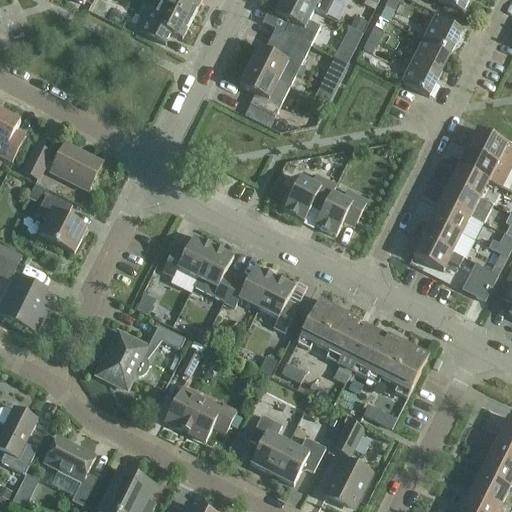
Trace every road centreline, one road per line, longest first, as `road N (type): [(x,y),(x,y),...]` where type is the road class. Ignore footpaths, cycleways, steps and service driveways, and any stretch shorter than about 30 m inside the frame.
road 1 (residential): [(364,288),(510,0)]
road 2 (residential): [(263,511),(85,427),(33,374)]
road 3 (residential): [(364,288),(174,192),(149,167)]
road 4 (residential): [(149,167),(33,374)]
road 5 (residential): [(149,167),(234,0)]
road 6 (residential): [(481,346),(406,511)]
road 7 (residential): [(0,88),(149,167)]
road 8 (residential): [(481,346),(364,288)]
